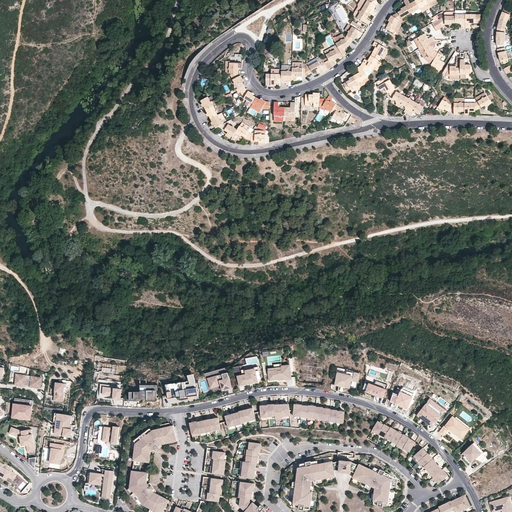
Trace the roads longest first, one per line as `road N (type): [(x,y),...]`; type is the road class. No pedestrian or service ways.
road 1 (residential): [(325,78),(302,90),(263,93),(250,73),(254,41),(240,34),(195,74),(195,119),(212,140),(251,151),(376,122)]
road 2 (residential): [(464,477),(420,431),(343,398),(271,392),(177,410)]
road 3 (residential): [(278,511),(268,500),(272,462),(291,448),(373,449),(418,482)]
road 4 (residential): [(177,410),(92,410),(66,482)]
road 5 (track): [(23,0),(0,138)]
road 6 (residential): [(376,122),(511,126)]
